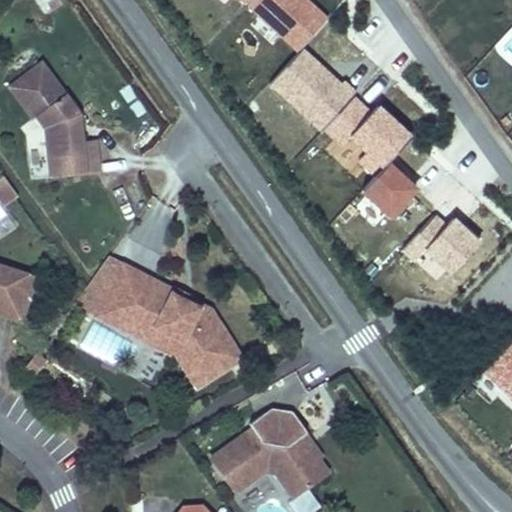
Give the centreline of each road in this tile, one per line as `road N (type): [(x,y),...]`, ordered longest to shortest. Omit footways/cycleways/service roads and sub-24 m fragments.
road 1 (tertiary): [(119,0),(470,485)]
road 2 (residential): [(384,0),(511,180)]
